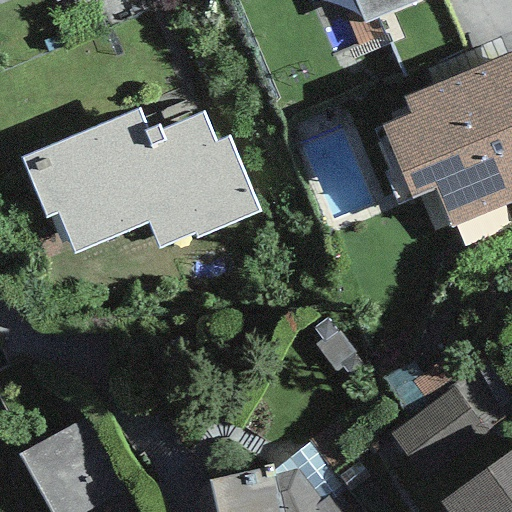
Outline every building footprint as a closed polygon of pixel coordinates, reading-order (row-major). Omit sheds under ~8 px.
[(327,0),(351,0),(365,29),(431,0),(308,0),(311,6),(327,0)] [(511,60),(401,106),(408,123),(380,135),(411,209),(434,199),(450,236),(511,210),(511,60)] [(137,118),(21,166),(46,225),(58,220),(75,259),(148,228),(159,255),(193,241),(194,245),(259,218),(227,143),(214,148),(202,121),(148,144),(137,118)] [(459,384),(396,432),(435,483),(498,435),(459,384)] [(84,422),(17,460),(46,511),(95,511),(126,495),(84,422)] [(511,511),(511,457),(439,511),(511,511)] [(296,471),(208,489),(198,496),(192,506),(191,511),(338,511),(328,500),(321,506),(296,471)]
